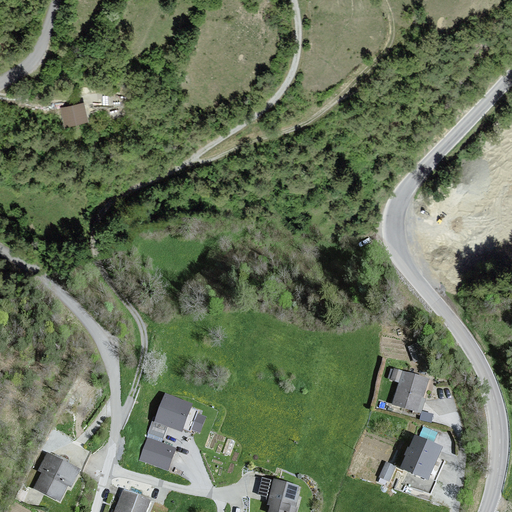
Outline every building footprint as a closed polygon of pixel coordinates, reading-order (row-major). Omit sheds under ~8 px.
[(79,103),(56,107),(59,127),(82,123),(79,103)] [(411,342),(405,345),(412,362),(419,358),(411,342)] [(427,378),(392,367),(388,380),(396,382),(389,403),(417,412),(427,378)] [(150,424),(167,431),(173,415),(194,422),(204,395),(165,381),(150,424)] [(436,432),(421,425),(416,437),(431,443),(436,432)] [(141,449),(169,460),(178,438),(149,427),(141,449)] [(416,437),(411,435),(406,446),(404,446),(400,454),(403,456),(398,467),(424,479),(438,446),(431,443),(416,437)] [(32,488),(58,501),(65,487),(68,488),(78,468),(45,452),(37,470),(40,472),(32,488)] [(394,465),(383,460),(377,476),(388,481),(394,465)] [(294,511),(295,507),(294,507),(297,494),(295,494),(297,485),(272,478),(271,480),(260,477),(257,492),(268,495),(266,504),(269,504),(267,511),(294,511)] [(110,511),(143,511),(148,501),(120,489),(110,511)]
